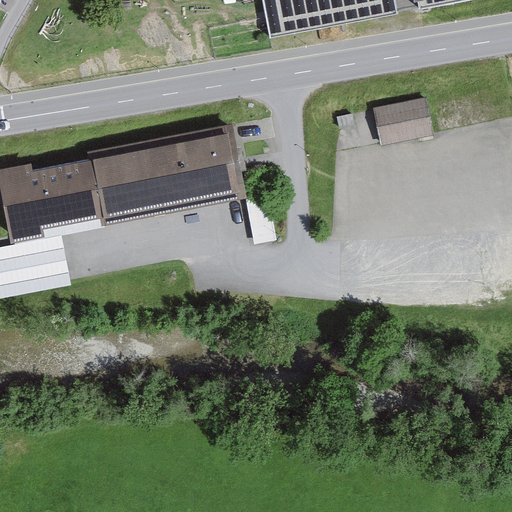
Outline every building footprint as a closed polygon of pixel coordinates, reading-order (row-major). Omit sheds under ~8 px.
[(408,0),(272,0),(279,36),(411,13),(408,0)] [(425,0),(427,9),(473,0),(425,0)] [(432,100),(380,110),(387,146),(439,136),(432,100)] [(257,197),(244,132),(44,173),(42,162),(1,171),(17,247),(59,239),(257,197)] [(0,299),(68,287),(59,239),(17,247),(0,249),(0,299)]
